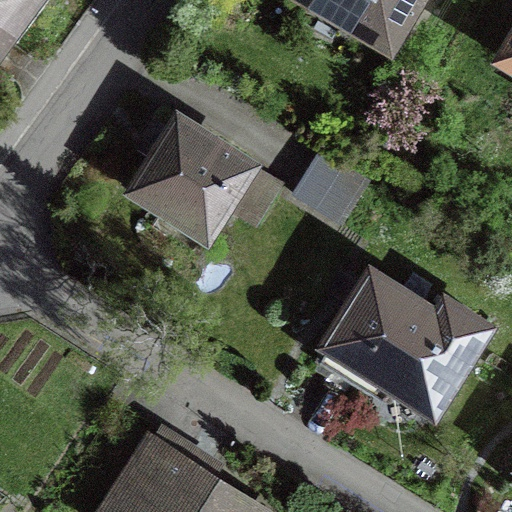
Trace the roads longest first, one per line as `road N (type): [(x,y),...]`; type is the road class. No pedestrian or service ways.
road 1 (residential): [(394,511),(0,258)]
road 2 (residential): [(0,221),(156,0)]
